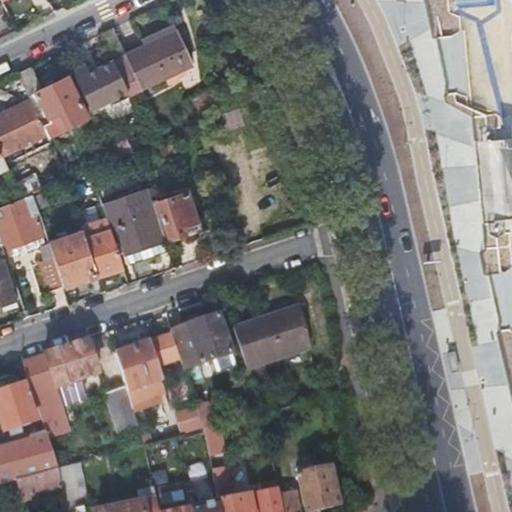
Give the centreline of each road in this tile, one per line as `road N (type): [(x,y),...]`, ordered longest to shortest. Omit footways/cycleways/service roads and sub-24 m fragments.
road 1 (residential): [(0,345),(381,223)]
road 2 (tertiary): [(381,223),(443,511)]
road 3 (tertiary): [(300,0),(332,64),(381,223)]
